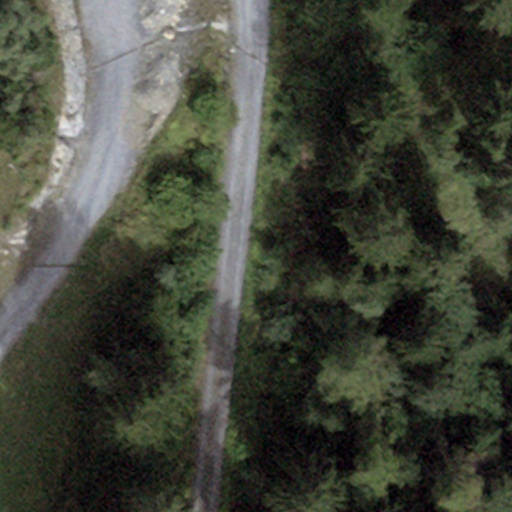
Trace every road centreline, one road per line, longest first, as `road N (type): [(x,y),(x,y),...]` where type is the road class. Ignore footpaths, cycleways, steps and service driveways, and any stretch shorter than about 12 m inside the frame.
road 1 (track): [(251,0),(200,511)]
road 2 (track): [(120,0),(124,69),(110,145),(82,208),(0,327)]
